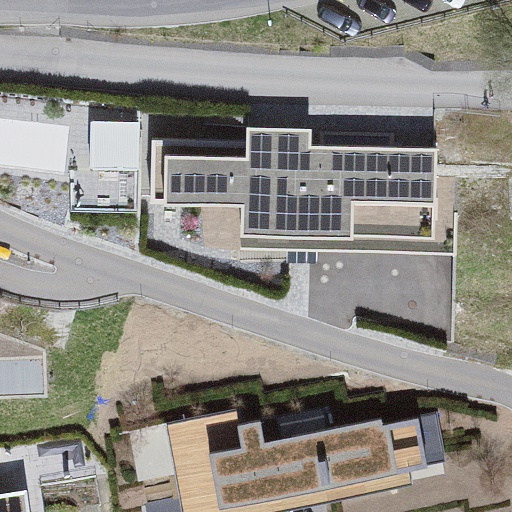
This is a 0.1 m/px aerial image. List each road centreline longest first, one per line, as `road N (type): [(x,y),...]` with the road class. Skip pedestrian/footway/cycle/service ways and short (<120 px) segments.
road 1 (residential): [(511,84),(269,83),(0,56)]
road 2 (residential): [(0,4),(215,0)]
